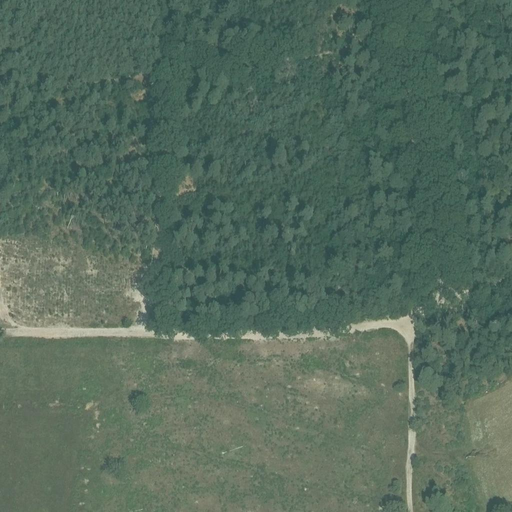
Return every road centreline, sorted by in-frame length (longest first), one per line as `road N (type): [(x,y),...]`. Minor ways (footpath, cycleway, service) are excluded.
road 1 (track): [(401,39),(442,299)]
road 2 (track): [(151,332),(165,74)]
road 3 (track): [(151,332),(286,334),(408,319)]
road 4 (track): [(165,74),(401,39)]
road 5 (track): [(411,511),(408,319)]
road 6 (track): [(0,332),(151,332)]
